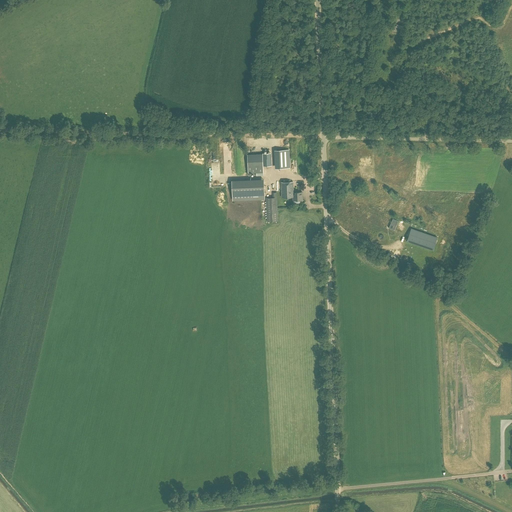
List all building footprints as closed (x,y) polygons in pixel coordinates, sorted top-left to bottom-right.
[(264,166),(272,166),(271,157),(271,153),(269,153),(263,153),(264,166)] [(289,168),(289,153),(280,153),(280,168),(289,168)] [(256,176),(264,176),(263,154),(247,154),(248,173),(256,173),(256,176)] [(388,176),(393,159),(384,156),(379,174),(388,176)] [(264,179),(232,181),(233,201),(265,199),(264,179)] [(293,194),(294,194),(293,182),(281,182),(282,197),(293,197),(293,194)] [(267,222),(278,221),(277,192),(273,193),(273,197),(266,198),(267,222)] [(293,194),(293,197),(294,200),(303,200),(302,192),(296,192),(296,194),(294,194),(293,194)] [(401,212),(406,203),(404,201),(398,210),(401,212)] [(436,241),(414,233),(411,239),(434,247),(436,241)]
